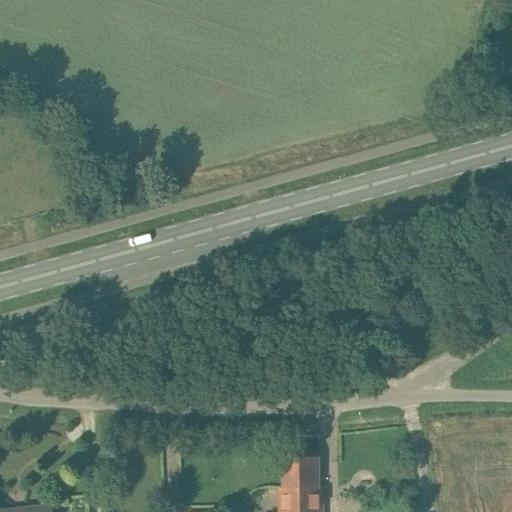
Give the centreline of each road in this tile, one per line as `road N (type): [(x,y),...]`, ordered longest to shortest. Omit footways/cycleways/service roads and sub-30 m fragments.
road 1 (secondary): [(0,291),(511,150)]
road 2 (unclassified): [(0,395),(168,410),(511,398)]
